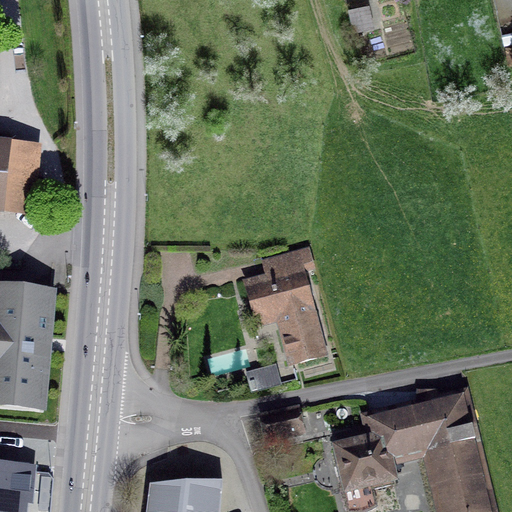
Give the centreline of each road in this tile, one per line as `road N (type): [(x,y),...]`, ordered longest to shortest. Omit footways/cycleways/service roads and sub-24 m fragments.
road 1 (primary): [(103,0),(111,193),(94,418)]
road 2 (residential): [(94,418),(213,420),(239,461),(256,511)]
